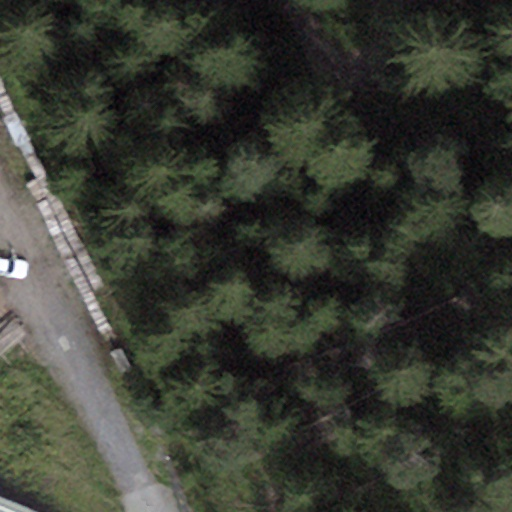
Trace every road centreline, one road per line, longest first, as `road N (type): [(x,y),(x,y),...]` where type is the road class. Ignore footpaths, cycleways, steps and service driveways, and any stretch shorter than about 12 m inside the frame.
road 1 (track): [(0,216),(136,511)]
road 2 (track): [(308,0),(371,54),(371,0)]
